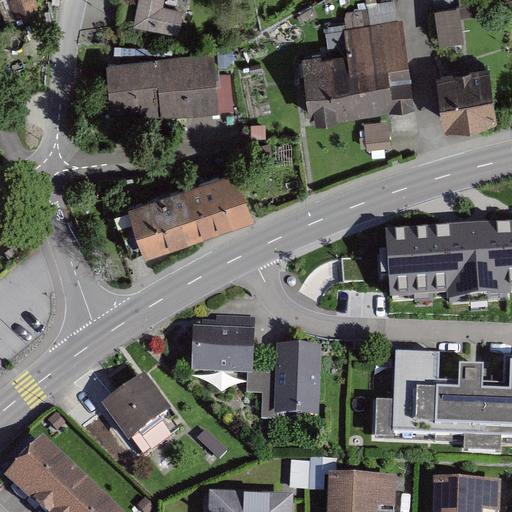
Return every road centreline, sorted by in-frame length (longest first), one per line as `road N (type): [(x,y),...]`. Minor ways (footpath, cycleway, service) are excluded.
road 1 (residential): [(250,253),(269,288),(316,318),(511,336)]
road 2 (secondary): [(250,253),(367,203),(511,159)]
road 3 (residential): [(104,338),(68,252),(54,167)]
road 4 (secondary): [(104,338),(250,253)]
road 5 (residential): [(54,167),(77,0)]
road 6 (residential): [(207,153),(54,167)]
road 7 (secondary): [(0,414),(104,338)]
